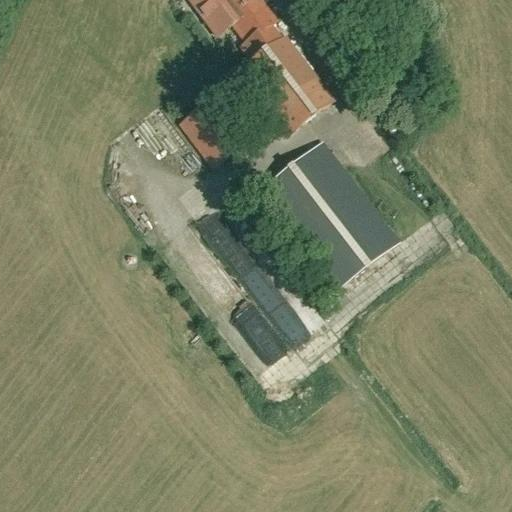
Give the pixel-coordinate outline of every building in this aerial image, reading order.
[(288,139),(333,105),(285,41),(281,44),(270,30),(275,26),(255,0),(187,0),(217,39),(233,28),(247,46),(242,50),(253,65),(240,75),(288,139)] [(223,94),(178,127),(211,174),(256,139),(223,94)] [(322,147),(257,197),(333,295),(398,245),(322,147)] [(314,332),(255,265),(238,281),(297,347),(314,332)] [(260,379),(275,404),(286,397),(271,372),(260,379)]
